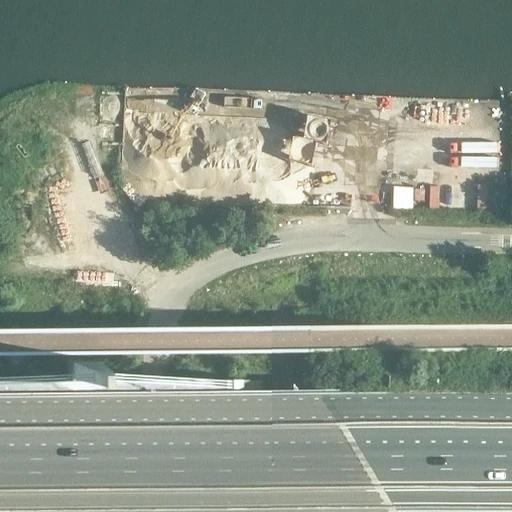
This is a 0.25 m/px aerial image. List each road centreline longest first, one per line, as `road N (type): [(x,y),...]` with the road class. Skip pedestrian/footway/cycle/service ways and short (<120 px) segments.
road 1 (unclassified): [(0,415),(511,409)]
road 2 (motorway): [(511,499),(0,503)]
road 3 (motorway): [(511,460),(0,463)]
road 4 (unclassified): [(147,384),(153,331),(176,293),(237,253),(298,241),(511,243)]
